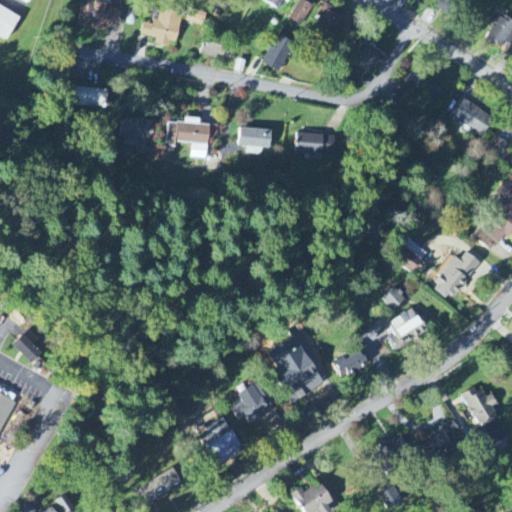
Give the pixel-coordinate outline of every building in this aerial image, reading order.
[(263,0),(263,2),(279,10),(283,0),(263,0)] [(438,0),(434,8),(451,17),(459,0),(438,0)] [(313,7),(301,1),(289,21),(301,28),(313,7)] [(118,28),(120,8),(80,3),(77,27),(108,31),(108,26),(118,28)] [(342,19),(334,16),(336,9),(321,4),(314,28),(337,36),(342,19)] [(20,18),(0,6),(0,36),(7,41),(20,18)] [(201,27),(206,14),(190,9),(186,22),(201,27)] [(175,47),(181,14),(160,10),(157,25),(143,22),(140,37),(156,39),(155,44),(175,47)] [(500,50),(505,42),(511,46),(511,45),(511,23),(499,16),(484,41),(500,50)] [(228,40),(208,35),(203,55),(223,60),(228,40)] [(293,43),(275,36),(263,66),(281,74),(293,43)] [(368,75),(381,56),(364,44),(351,64),(368,75)] [(404,86),(435,103),(443,89),(413,71),(404,86)] [(105,90),(68,89),(67,107),(104,109),(105,90)] [(494,118),(459,100),(449,119),(483,138),(494,118)] [(205,160),(207,138),(216,139),(217,127),(198,125),(199,120),(183,119),(183,125),(167,124),(165,145),(175,146),(175,143),(191,145),(190,159),(205,160)] [(119,138),(137,139),(137,155),(148,156),(148,143),(152,143),(152,121),(119,120),(119,138)] [(270,131),(238,130),(238,148),(246,148),(246,156),(261,156),(261,150),(270,150),(270,131)] [(334,156),(334,136),(296,136),(295,155),(334,156)] [(507,144),(494,137),(488,148),(501,155),(507,144)] [(490,251),(511,235),(511,185),(505,181),(502,184),(495,195),(499,199),(494,207),(498,211),(493,218),(479,230),(474,238),(480,245),(490,251)] [(426,254),(407,240),(392,260),(413,276),(422,264),(420,262),(426,254)] [(480,264),(466,254),(460,262),(455,259),(433,288),(452,302),(480,264)] [(405,301),(394,289),(381,301),(392,312),(405,301)] [(430,333),(422,318),(417,320),(412,311),(389,323),(396,337),(388,341),(395,353),(430,333)] [(32,347),(37,342),(27,332),(12,348),(31,366),(41,355),(32,347)] [(290,406),(322,387),(294,338),(262,356),(290,406)] [(367,367),(360,353),(333,365),(340,379),(367,367)] [(236,395),(241,405),(231,410),(236,422),(244,418),(248,426),(273,414),(259,385),(236,395)] [(486,399),(480,388),(462,397),(478,429),(497,420),(491,409),(497,406),(491,396),(486,399)] [(0,432),(15,404),(0,396),(0,432)] [(214,468),(241,454),(224,420),(197,434),(214,468)] [(459,433),(452,423),(423,440),(437,463),(455,452),(447,440),(459,433)] [(384,461),(408,457),(405,442),(381,445),(384,461)] [(139,489),(148,507),(182,488),(173,471),(139,489)] [(334,511),(318,485),(303,495),(300,490),(291,495),(301,511),(334,511)] [(387,511),(388,511),(403,505),(394,488),(379,496),(387,511)] [(70,511),(73,510),(65,497),(55,503),(60,511),(70,511)]
